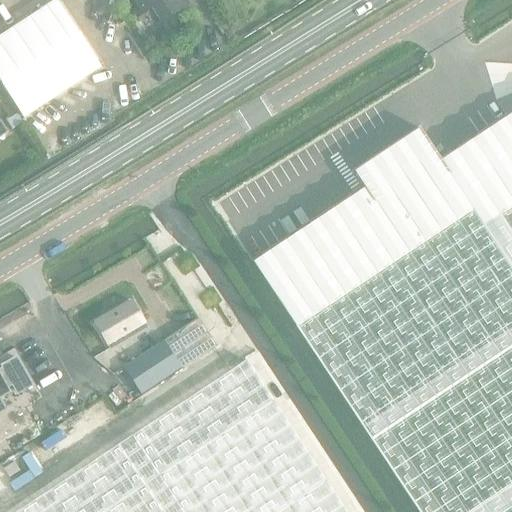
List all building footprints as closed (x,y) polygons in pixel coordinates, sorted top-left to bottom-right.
[(56,0),(55,0),(0,36),(0,83),(23,118),(100,68),(56,0)] [(136,0),(154,26),(186,4),(183,0),(136,0)] [(213,0),(241,42),(306,0),(213,0)] [(354,195),(252,263),(295,328),(473,210),(483,226),(511,206),(511,113),(440,161),(419,129),(353,172),(364,188),(354,195)] [(17,115),(7,121),(12,130),(22,123),(17,115)] [(473,210),(295,328),(417,511),(511,511),(511,206),(483,226),(473,210)] [(123,309),(122,308),(95,323),(107,345),(134,330),(141,342),(151,336),(132,303),(123,309)] [(197,320),(163,341),(181,369),(215,347),(197,320)] [(0,412),(5,409),(0,400),(0,397),(8,393),(5,388),(12,384),(17,393),(31,386),(15,358),(1,366),(3,369),(0,370),(0,412)] [(345,511),(245,360),(13,511),(345,511)] [(41,435),(52,429),(47,420),(36,426),(41,435)] [(2,442),(0,442),(0,457),(8,453),(2,442)]
